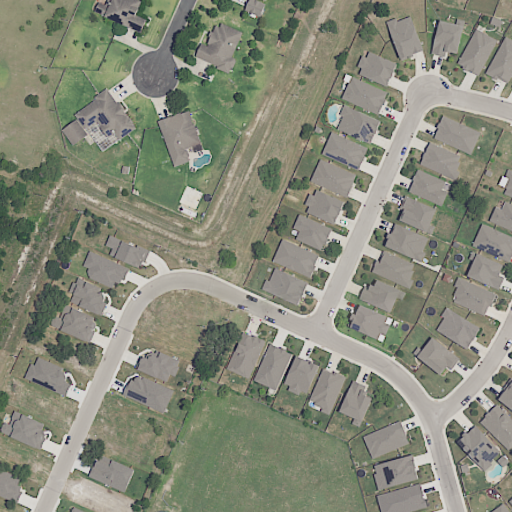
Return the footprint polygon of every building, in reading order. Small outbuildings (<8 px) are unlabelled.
[(143,35),(150,22),(140,14),(145,4),(137,0),(110,0),(108,5),(102,2),(96,12),(122,25),(143,35)] [(248,0),(244,11),(260,17),(265,4),(253,0),(248,0)] [(389,26),(399,21),(401,24),(415,18),(430,55),(405,65),(389,26)] [(200,57),(205,45),(210,48),(221,21),(246,32),(235,56),(243,60),(234,75),(214,67),(216,63),(200,57)] [(443,25),(435,55),(449,59),(450,55),(461,58),(468,31),(443,25)] [(479,32),(500,44),(480,79),(459,67),(479,32)] [(509,41),(511,42),(511,83),(511,85),(500,79),(498,83),(488,77),(509,41)] [(373,55),(402,69),(391,92),(363,79),(366,73),(361,71),(366,60),(370,61),(373,55)] [(355,82),(346,103),(382,118),(386,107),(393,110),(396,103),(387,99),(389,96),(355,82)] [(139,130),(110,90),(103,96),(78,115),(82,121),(65,131),(76,147),(90,136),(103,126),(110,138),(118,133),(122,140),(130,135),(139,130)] [(348,110),(344,118),(348,120),(342,133),(376,147),(385,125),(348,110)] [(159,123),(191,112),(203,143),(188,150),(192,162),(176,168),(159,123)] [(447,120),(483,135),(473,157),(437,142),(447,120)] [(335,136),(371,153),(362,173),(326,156),(335,136)] [(433,147),(461,159),(459,165),(464,167),(459,178),(462,180),(460,184),(424,168),(433,147)] [(324,163),(359,179),(350,200),(315,185),(324,163)] [(511,168),(508,166),(503,176),(508,179),(500,195),(511,200),(511,168)] [(422,174),(448,185),(445,194),(453,197),(447,212),(412,197),(422,174)] [(322,195),(319,200),(314,197),(308,210),(313,212),(311,217),(340,230),(350,208),(322,195)] [(511,202),(506,199),(501,208),(492,204),(486,215),(511,229),(511,202)] [(408,201),(402,215),(408,218),(405,224),(433,236),(442,215),(408,201)] [(303,219),(297,232),(304,235),(301,242),(327,253),(335,233),(303,219)] [(511,233),(480,220),(470,243),(509,260),(511,253),(511,233)] [(398,228),(389,249),(424,264),(433,242),(398,228)] [(105,247),(112,249),(109,257),(142,269),(148,251),(109,237),(105,247)] [(467,243),(460,259),(470,264),(465,273),(494,287),(506,262),(467,243)] [(285,244),(277,264),(314,280),(323,260),(285,244)] [(127,266),(88,253),(83,267),(89,269),(86,279),(119,290),(127,266)] [(387,254),(377,277),(414,293),(418,285),(414,283),(417,276),(415,275),(418,268),(387,254)] [(279,273),(274,285),(269,283),(264,293),(309,313),(314,300),(307,297),(312,287),(279,273)] [(100,315),(108,297),(94,292),(96,287),(75,278),(69,293),(73,295),(70,303),(100,315)] [(461,280),(456,290),(461,292),(455,306),(488,319),(498,296),(461,280)] [(377,283),(373,292),(367,290),(362,302),(396,317),(406,295),(377,283)] [(67,319),(56,314),(50,325),(87,343),(98,320),(73,308),(67,319)] [(363,309),(359,318),(356,317),(352,325),(359,328),(356,333),(385,346),(395,323),(363,309)] [(480,329),(448,309),(435,330),(467,350),(480,329)] [(247,336),(270,346),(253,384),(230,374),(247,336)] [(437,342),(461,363),(444,383),(420,362),(437,342)] [(275,348),(296,358),(279,396),(257,386),(275,348)] [(67,396),(71,385),(64,382),(67,374),(56,370),(58,365),(35,357),(26,381),(67,396)] [(148,361),(153,364),(156,358),(166,363),(167,360),(183,367),(173,389),(142,374),(148,361)] [(302,361),(323,371),(309,401),(288,391),(302,361)] [(328,373),(350,383),(334,419),(312,410),(328,373)] [(173,389),(131,375),(124,399),(166,412),(173,389)] [(497,402),(511,410),(511,381),(510,380),(497,402)] [(358,387),(372,392),(370,396),(380,400),(368,428),(345,418),(358,387)] [(500,409),(511,420),(511,454),(483,426),(500,409)] [(9,424),(4,423),(0,431),(0,432),(40,450),(47,435),(41,432),(44,424),(14,411),(9,424)] [(402,425),(411,447),(375,462),(366,440),(402,425)] [(463,447),(480,431),(505,458),(488,474),(463,447)] [(418,480),(412,456),(372,466),(378,490),(418,480)] [(125,493),(135,470),(112,460),(110,465),(96,459),(88,477),(125,493)] [(0,496),(17,505),(23,493),(20,491),(21,487),(17,485),(20,479),(0,469),(0,496)]
